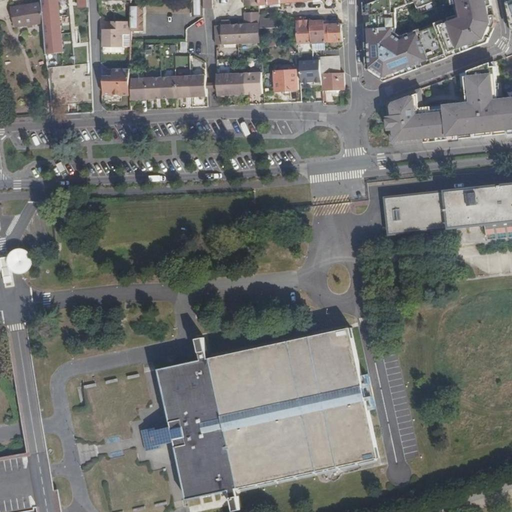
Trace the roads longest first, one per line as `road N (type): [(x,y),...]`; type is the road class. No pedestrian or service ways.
road 1 (unclassified): [(0,186),(352,168)]
road 2 (unclassified): [(500,0),(510,45),(366,100),(353,117)]
road 3 (unclassified): [(213,116),(0,127)]
road 4 (unclassified): [(352,168),(511,148)]
road 5 (unclassified): [(353,117),(213,116)]
